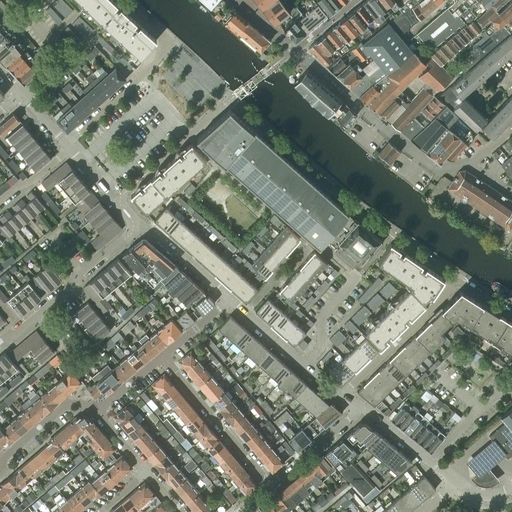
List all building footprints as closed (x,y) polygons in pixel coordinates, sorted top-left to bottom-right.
[(148,33),(137,23),(121,8),(112,0),(79,0),(89,9),(109,28),(113,31),(118,36),(125,43),(132,49),(141,58),(147,51),(156,41),(148,33)] [(200,0),(211,9),(219,0),(200,0)] [(258,0),(257,1),(262,9),(273,0),(258,0)] [(273,0),(262,9),(268,16),(285,4),(281,0),(273,0)] [(309,0),(307,2),(313,8),(322,19),(327,15),(314,0),(309,0)] [(316,0),(328,14),(336,8),(329,0),(316,0)] [(367,0),(361,4),(377,23),(379,21),(380,23),(382,21),(381,18),(367,0)] [(380,0),(366,0),(367,0),(381,18),(383,20),(391,13),(387,9),(386,7),(380,0)] [(380,0),(386,7),(389,4),(394,10),(399,6),(394,0),(380,0)] [(409,0),(399,9),(402,12),(403,15),(405,13),(412,8),(417,4),(422,0),(409,0)] [(424,0),(422,0),(417,4),(425,15),(431,10),(424,0)] [(424,0),(431,10),(438,5),(434,0),(424,0)] [(455,17),(457,15),(462,11),(466,8),(462,2),(464,0),(453,0),(454,2),(447,8),(455,17)] [(457,15),(465,24),(465,23),(466,25),(473,19),(480,13),(481,14),(491,5),(489,3),(493,0),(475,0),(466,8),(462,11),(457,15)] [(497,11),(496,10),(495,9),(505,0),(493,0),(489,3),(491,5),(481,14),(475,19),(482,27),(490,19),(490,20),(491,20),(498,12),(497,11)] [(498,28),(511,15),(511,0),(498,12),(491,20),(493,23),(484,31),(488,36),(498,28)] [(268,16),(274,24),(277,22),(291,12),(285,4),(268,16)] [(361,4),(354,10),(371,31),(378,24),(377,23),(361,4)] [(417,4),(412,8),(420,19),(425,15),(417,4)] [(312,9),(308,13),(317,23),(322,19),(313,8),(312,9)] [(412,8),(405,13),(403,15),(404,15),(411,26),(420,19),(412,8)] [(454,31),(458,27),(460,28),(465,24),(457,15),(455,17),(447,8),(440,14),(454,31)] [(225,21),(238,33),(247,22),(235,10),(225,21)] [(354,10),(347,16),(365,36),(371,31),(354,10)] [(402,34),(411,26),(404,15),(403,15),(402,12),(395,18),(392,15),(389,18),(402,34)] [(308,13),(303,17),(312,28),(317,23),(308,13)] [(431,50),(454,31),(440,14),(417,34),(431,50)] [(459,65),(462,69),(465,73),(511,32),(511,31),(511,15),(498,28),(488,36),(475,47),(477,49),(471,54),(458,64),(459,65)] [(347,16),(339,22),(351,36),(355,33),(360,39),(365,36),(347,16)] [(303,17),(298,21),(307,32),(312,28),(303,17)] [(473,19),(466,25),(475,34),(481,29),(473,19)] [(296,22),(294,20),(284,30),(294,41),(296,41),(305,33),(296,22)] [(0,26),(0,37),(8,30),(9,30),(11,28),(5,22),(0,26)] [(270,40),(248,22),(239,31),(262,51),(270,40)] [(339,22),(332,28),(344,42),(344,43),(348,48),(356,43),(351,36),(339,22)] [(359,95),(386,73),(413,53),(388,22),(362,44),(370,53),(380,66),(368,75),(365,73),(350,87),(359,95)] [(465,23),(465,24),(460,28),(469,39),(475,34),(466,25),(465,23)] [(325,34),(341,54),(345,51),(341,46),(344,43),(344,42),(332,28),(325,34)] [(460,28),(454,34),(463,44),(469,39),(460,28)] [(19,40),(23,38),(25,36),(22,33),(17,38),(14,34),(13,35),(9,30),(8,30),(0,37),(0,56),(18,41),(19,40)] [(511,31),(511,32),(465,73),(466,73),(451,86),(440,95),(452,107),(475,129),(486,118),(462,96),(511,52),(511,31)] [(488,36),(484,31),(481,34),(483,36),(471,46),(473,48),(469,51),(471,54),(477,49),(475,47),(488,36)] [(70,37),(74,41),(78,38),(74,33),(70,37)] [(325,34),(316,41),(327,54),(332,59),(333,61),(341,54),(325,34)] [(454,34),(448,39),(458,49),(463,44),(454,34)] [(448,39),(443,44),(452,54),(458,49),(448,39)] [(19,52),(24,48),(18,41),(0,56),(0,58),(5,64),(19,52)] [(327,54),(316,41),(309,48),(320,60),(327,67),(333,61),(332,59),(327,54)] [(361,42),(352,50),(355,54),(361,61),(370,53),(362,44),(361,42)] [(443,44),(437,49),(446,60),(452,54),(443,44)] [(91,52),(89,53),(93,58),(97,55),(96,54),(100,50),(95,45),(89,51),(91,52)] [(109,45),(106,48),(111,53),(115,50),(109,45)] [(437,49),(431,55),(432,56),(440,65),(446,60),(437,49)] [(22,56),(19,52),(5,64),(11,71),(30,56),(28,53),(29,52),(28,50),(22,56)] [(355,54),(352,50),(349,52),(352,54),(348,58),(343,62),(340,58),(328,69),(335,75),(351,61),(353,59),(355,57),(353,56),(355,54)] [(359,95),(378,113),(397,94),(415,75),(425,65),(414,52),(413,53),(386,73),(359,95)] [(11,71),(18,78),(31,67),(28,64),(33,59),(30,56),(11,71)] [(401,131),(434,96),(433,95),(435,92),(453,77),(440,65),(432,56),(427,61),(430,65),(418,77),(426,84),(403,109),(390,123),(401,131)] [(119,60),(124,65),(127,62),(122,57),(119,60)] [(353,59),(351,61),(335,75),(343,81),(359,66),(353,59)] [(31,67),(18,78),(24,84),(49,64),(45,61),(41,65),(42,66),(40,68),(38,66),(34,70),(31,67)] [(127,62),(124,65),(130,70),(133,67),(127,62)] [(365,73),(359,66),(343,81),(350,87),(365,73)] [(104,70),(118,86),(126,79),(115,67),(108,74),(105,70),(104,70)] [(97,77),(111,93),(118,86),(104,70),(97,77)] [(294,84),(313,103),(326,88),(306,70),(294,84)] [(378,113),(385,119),(398,105),(403,109),(426,84),(418,77),(415,75),(397,94),(378,113)] [(90,83),(104,99),(111,93),(97,77),(90,83)] [(83,90),(97,106),(104,99),(90,83),(83,90)] [(313,103),(333,120),(340,113),(342,115),(349,108),(326,88),(313,103)] [(78,100),(89,112),(97,106),(83,90),(82,90),(85,94),(78,100)] [(511,95),(482,127),(485,129),(485,132),(487,135),(490,134),(493,137),(511,117),(511,95)] [(401,131),(410,139),(431,120),(446,105),(434,96),(401,131)] [(68,103),(82,119),(89,112),(78,100),(72,106),(68,103)] [(61,110),(75,125),(82,119),(68,103),(61,110)] [(385,119),(390,123),(403,109),(398,105),(385,119)] [(410,139),(425,150),(447,125),(462,136),(469,129),(470,128),(446,105),(431,120),(410,139)] [(319,247),(331,235),(348,215),(350,213),(316,187),(253,129),(252,128),(229,107),(197,135),(196,136),(200,139),(225,161),(319,247)] [(340,113),(333,120),(343,129),(343,130),(357,115),(349,108),(342,115),(340,113)] [(56,120),(67,132),(75,125),(61,110),(60,110),(64,114),(56,120)] [(0,136),(2,135),(19,120),(14,114),(0,125),(0,136)] [(7,137),(13,144),(28,131),(22,124),(7,137)] [(447,125),(425,150),(440,162),(445,157),(462,136),(447,125)] [(469,129),(462,136),(445,157),(453,160),(469,145),(474,139),(469,129)] [(13,144),(19,151),(34,138),(28,131),(13,144)] [(19,151),(25,158),(40,145),(34,138),(19,151)] [(381,156),(384,158),(394,146),(388,141),(375,158),(376,158),(377,159),(378,158),(379,159),(381,156)] [(191,143),(171,161),(186,178),(206,160),(191,143)] [(25,158),(30,164),(45,152),(40,145),(25,158)] [(394,146),(384,158),(387,161),(385,163),(386,164),(385,165),(387,167),(400,151),(394,146)] [(4,151),(1,154),(5,159),(9,156),(4,151)] [(45,152),(30,164),(36,171),(51,159),(45,152)] [(511,163),(508,159),(501,165),(508,173),(511,177),(511,163)] [(8,163),(12,168),(16,165),(12,160),(8,163)] [(171,161),(151,179),(166,196),(168,194),(186,178),(171,161)] [(47,190),(57,182),(72,169),(66,162),(41,183),(47,190)] [(16,165),(12,168),(16,173),(20,170),(16,165)] [(57,182),(63,189),(78,176),(72,169),(57,182)] [(452,182),(447,189),(478,210),(505,228),(506,226),(510,229),(511,225),(511,200),(466,170),(459,171),(452,182)] [(18,174),(23,180),(27,177),(22,171),(18,174)] [(14,175),(11,178),(7,182),(11,186),(18,180),(14,175)] [(63,189),(69,196),(84,183),(78,176),(63,189)] [(166,196),(151,179),(131,196),(132,197),(146,214),(158,203),(166,196)] [(0,188),(3,193),(7,190),(11,186),(7,182),(0,187),(0,188)] [(84,183),(69,196),(75,203),(90,190),(84,183)] [(79,218),(84,214),(99,201),(90,190),(75,203),(78,207),(82,211),(77,215),(79,218)] [(31,200),(28,202),(37,213),(44,207),(31,191),(27,195),(31,200)] [(50,199),(49,197),(45,192),(41,195),(47,202),(50,199)] [(56,206),(52,201),(50,199),(47,202),(52,209),(56,206)] [(22,200),(17,203),(30,218),(37,213),(28,202),(26,205),(22,200)] [(84,214),(90,221),(105,208),(99,201),(84,214)] [(182,205),(186,209),(189,212),(192,209),(185,202),(182,205)] [(17,212),(15,214),(23,224),(30,218),(17,203),(13,207),(17,212)] [(56,206),(52,209),(57,214),(60,211),(56,206)] [(154,220),(162,227),(174,214),(166,207),(164,208),(154,220)] [(90,221),(95,228),(110,215),(105,208),(90,221)] [(8,211),(4,215),(16,230),(23,224),(15,214),(12,216),(8,211)] [(162,227),(169,234),(181,221),(174,214),(162,227)] [(0,219),(3,223),(1,225),(9,235),(16,230),(4,215),(0,217),(0,219)] [(95,228),(101,234),(101,235),(116,222),(110,215),(95,228)] [(348,215),(331,235),(336,240),(338,238),(340,240),(338,242),(342,245),(335,252),(352,267),(359,260),(361,262),(366,257),(368,259),(383,242),(382,242),(380,240),(365,226),(364,227),(357,221),(356,221),(354,219),(354,220),(353,219),(353,220),(348,215)] [(71,225),(75,230),(79,227),(74,221),(71,225)] [(169,234),(177,241),(189,228),(181,221),(169,234)] [(101,235),(101,234),(91,243),(97,250),(122,229),(116,222),(101,235)] [(0,223),(0,238),(2,241),(7,238),(11,242),(13,240),(9,235),(1,225),(0,223)] [(286,226),(279,234),(292,246),(300,238),(286,226)] [(177,241),(184,248),(196,234),(189,228),(177,241)] [(78,233),(82,238),(86,235),(82,230),(78,233)] [(184,248),(192,255),(204,241),(196,234),(184,248)] [(279,234),(272,241),(286,253),(292,246),(279,234)] [(86,235),(82,238),(86,244),(90,240),(86,235)] [(142,239),(134,246),(162,276),(165,274),(174,264),(145,239),(142,239)] [(192,255),(200,262),(212,248),(204,241),(192,255)] [(272,241),(265,249),(279,261),(286,253),(272,241)] [(378,262),(400,277),(413,258),(391,243),(379,260),(378,262)] [(137,270),(153,286),(160,279),(163,276),(162,276),(134,246),(123,255),(129,261),(128,262),(137,270)] [(200,262),(207,269),(219,255),(212,248),(200,262)] [(265,249),(259,257),(272,269),(279,261),(265,249)] [(33,250),(28,254),(31,258),(36,253),(33,250)] [(314,251),(307,259),(320,271),(327,263),(314,251)] [(31,258),(28,254),(23,258),(26,262),(31,258)] [(207,269),(215,276),(227,262),(219,255),(207,269)] [(11,256),(6,260),(9,264),(15,260),(11,256)] [(252,265),(256,269),(265,277),(272,269),(259,257),(251,265),(252,265)] [(404,293),(383,312),(399,329),(420,309),(431,298),(444,279),(413,258),(400,277),(412,285),(408,288),(404,293)] [(117,259),(110,265),(123,280),(130,274),(117,259)] [(307,259),(300,266),(313,278),(320,271),(307,259)] [(9,264),(6,260),(1,265),(4,268),(9,264)] [(215,276),(222,282),(235,269),(227,262),(215,276)] [(48,264),(41,270),(54,286),(61,280),(48,264)] [(160,279),(153,286),(147,292),(151,296),(161,286),(160,286),(178,269),(174,264),(165,274),(162,276),(163,276),(160,279)] [(9,270),(12,273),(17,269),(14,265),(9,270)] [(110,265),(103,270),(116,286),(123,280),(110,265)] [(300,266),(293,274),(307,286),(313,278),(300,266)] [(186,275),(178,269),(160,286),(161,286),(164,289),(166,287),(169,291),(186,275)] [(222,282),(230,289),(242,275),(235,269),(222,282)] [(335,269),(330,274),(328,272),(325,275),(331,280),(338,272),(335,269)] [(41,270),(35,276),(47,291),(54,286),(41,270)] [(103,270),(96,276),(109,291),(116,286),(103,270)] [(0,277),(3,281),(7,284),(13,279),(10,275),(8,276),(5,272),(0,277)] [(293,274),(286,282),(300,294),(307,286),(293,274)] [(24,277),(28,282),(40,297),(47,291),(35,276),(30,280),(26,275),(24,277)] [(186,275),(169,291),(167,292),(173,298),(176,295),(192,281),(186,275)] [(230,289),(237,296),(250,282),(242,275),(230,289)] [(324,288),(328,283),(331,280),(325,275),(322,278),(325,280),(321,285),(324,288)] [(96,276),(90,282),(102,297),(103,297),(110,306),(113,304),(106,294),(109,291),(96,276)] [(378,277),(374,282),(378,285),(382,280),(378,277)] [(198,286),(192,281),(176,295),(178,297),(175,300),(178,304),(181,301),(198,286)] [(28,282),(21,288),(34,303),(40,297),(28,282)] [(102,297),(90,282),(83,288),(103,313),(111,307),(110,306),(103,297),(102,297)] [(250,282),(237,296),(245,303),(258,289),(250,282)] [(279,290),(288,297),(292,301),(293,302),(300,294),(286,282),(279,290)] [(374,282),(370,286),(374,290),(378,285),(374,282)] [(388,282),(384,286),(391,294),(396,289),(388,282)] [(14,287),(17,291),(14,293),(27,309),(34,303),(21,288),(18,284),(14,287)] [(321,285),(316,290),(314,292),(317,295),(324,288),(321,285)] [(198,286),(181,301),(178,304),(181,307),(184,304),(185,305),(181,309),(182,310),(190,303),(203,292),(204,291),(198,286)] [(391,294),(384,286),(379,291),(386,299),(391,294)] [(1,287),(0,287),(0,304),(13,320),(20,314),(7,299),(5,296),(7,295),(1,287)] [(511,323),(507,320),(482,304),(460,291),(442,308),(434,316),(416,334),(390,359),(357,391),(374,405),(380,400),(387,393),(393,387),(406,375),(413,368),(419,362),(425,356),(431,350),(438,343),(445,337),(441,332),(445,327),(446,326),(453,320),(456,317),(461,321),(462,320),(469,324),(477,329),(476,330),(481,333),(487,337),(488,336),(494,340),(502,345),(501,346),(507,350),(511,352),(511,323)] [(190,303),(194,309),(195,309),(200,315),(213,304),(214,303),(210,298),(209,299),(203,292),(190,303)] [(310,303),(314,298),(317,295),(314,292),(307,300),(310,303)] [(14,293),(7,299),(20,314),(27,309),(14,293)] [(144,295),(139,299),(142,303),(147,298),(144,295)] [(160,303),(155,297),(147,304),(150,308),(152,310),(160,303)] [(255,311),(263,318),(275,305),(267,298),(255,311)] [(142,303),(139,299),(134,304),(137,308),(142,303)] [(75,313),(81,320),(93,310),(87,303),(75,313)] [(168,303),(164,306),(169,312),(173,309),(168,303)] [(150,308),(147,304),(139,310),(140,310),(142,314),(143,314),(150,308)] [(263,318),(271,325),(283,312),(275,305),(263,318)] [(129,315),(126,311),(123,307),(118,310),(119,311),(117,313),(120,317),(123,320),(129,315)] [(131,307),(126,311),(129,315),(134,310),(131,307)] [(195,309),(194,309),(190,312),(186,308),(178,316),(176,317),(185,328),(200,315),(195,309)] [(178,316),(173,309),(169,312),(174,318),(176,317),(178,316)] [(81,320),(87,326),(99,316),(93,310),(81,320)] [(142,314),(140,310),(132,317),(135,321),(142,314)] [(295,313),(300,317),(303,320),(306,317),(298,310),(297,311),(295,313)] [(271,325),(278,332),(290,319),(283,312),(271,325)] [(399,329),(383,312),(364,331),(380,348),(399,329)] [(218,328),(226,335),(238,322),(230,315),(218,328)] [(87,326),(92,333),(104,323),(99,316),(87,326)] [(314,324),(309,319),(306,317),(303,320),(311,327),(314,324)] [(172,318),(164,325),(174,337),(182,330),(172,318)] [(278,332),(286,339),(298,325),(290,319),(278,332)] [(134,325),(129,320),(121,328),(125,334),(130,330),(134,325)] [(174,337),(164,325),(162,322),(159,325),(161,327),(156,331),(166,343),(174,337)] [(226,335),(233,342),(245,329),(238,322),(226,335)] [(104,323),(92,333),(98,340),(110,330),(104,323)] [(298,325),(286,339),(294,346),(306,333),(298,325)] [(451,332),(454,334),(460,329),(457,326),(451,332)] [(233,342),(241,349),(253,336),(245,329),(233,342)] [(460,329),(454,334),(458,338),(463,331),(460,329)] [(17,359),(27,350),(30,348),(42,338),(36,331),(11,352),(17,359)] [(122,336),(118,331),(110,338),(114,342),(122,336)] [(156,331),(149,338),(159,349),(166,343),(156,331)] [(138,340),(142,344),(152,356),(159,349),(149,338),(145,333),(138,340)] [(241,349),(249,356),(260,343),(253,336),(241,349)] [(365,337),(358,344),(370,357),(378,350),(365,337)] [(30,348),(36,355),(48,345),(42,338),(30,348)] [(114,342),(110,338),(103,344),(107,348),(108,350),(115,344),(114,342)] [(303,339),(298,345),(303,350),(308,344),(303,339)] [(215,345),(212,342),(209,344),(215,352),(219,349),(217,348),(215,345)] [(252,367),(256,362),(268,350),(260,343),(249,356),(244,360),(252,367)] [(107,348),(103,344),(96,351),(99,355),(107,348)] [(142,344),(137,348),(134,344),(131,347),(134,350),(144,362),(152,356),(142,344)] [(358,344),(350,352),(363,364),(370,357),(358,344)] [(48,345),(36,355),(42,362),(54,352),(48,345)] [(134,350),(126,357),(136,369),(144,362),(134,350)] [(256,362),(264,369),(275,356),(268,350),(256,362)] [(99,355),(96,351),(88,357),(93,363),(100,356),(99,355)] [(179,361),(186,369),(197,360),(191,352),(179,361)] [(350,352),(343,359),(355,372),(363,364),(350,352)] [(4,353),(0,356),(0,362),(10,374),(17,369),(4,353)] [(220,362),(212,353),(208,356),(212,360),(216,364),(220,362)] [(62,361),(56,354),(49,361),(53,366),(54,368),(62,361)] [(264,369),(271,376),(283,363),(275,356),(264,369)] [(93,363),(88,357),(80,364),(85,369),(93,363)] [(126,357),(119,363),(129,375),(136,369),(126,357)] [(343,359),(336,366),(348,379),(355,372),(343,359)] [(186,369),(192,377),(204,367),(197,360),(186,369)] [(53,366),(49,361),(34,373),(38,379),(53,366)] [(0,362),(0,377),(3,380),(10,374),(0,362)] [(119,363),(111,370),(121,382),(129,375),(119,363)] [(271,376),(279,383),(291,370),(283,363),(271,376)] [(85,369),(80,364),(76,368),(81,373),(85,370),(85,369)] [(99,371),(103,376),(113,388),(121,382),(111,370),(107,365),(99,371)] [(244,369),(240,365),(236,370),(239,373),(244,369)] [(348,379),(336,366),(328,373),(331,376),(340,386),(348,379)] [(192,377),(199,385),(211,375),(204,367),(192,377)] [(286,392),(287,390),(298,377),(291,370),(279,383),(277,384),(286,392)] [(70,371),(62,377),(73,389),(80,383),(70,371)] [(91,378),(95,382),(106,394),(113,388),(103,376),(99,371),(91,378)] [(22,379),(19,375),(16,372),(11,376),(14,379),(17,383),(22,379)] [(38,379),(34,373),(27,380),(29,383),(31,384),(38,379)] [(152,384),(159,392),(171,382),(164,374),(152,384)] [(199,385),(206,393),(217,383),(211,375),(199,385)] [(17,383),(14,379),(11,376),(6,381),(9,384),(12,387),(17,383)] [(62,377),(58,381),(55,377),(52,380),(55,384),(65,396),(73,389),(62,377)] [(287,390),(295,397),(306,384),(298,377),(287,390)] [(27,380),(26,380),(18,386),(21,390),(29,383),(27,380)] [(106,394),(95,382),(90,385),(89,383),(86,386),(96,398),(98,395),(100,397),(105,393),(106,394)] [(161,401),(163,403),(166,400),(177,390),(171,382),(159,392),(164,398),(161,401)] [(243,389),(237,382),(232,387),(237,393),(243,389)] [(8,390),(5,386),(2,383),(0,385),(0,390),(3,395),(8,390)] [(206,393),(212,401),(224,391),(217,383),(206,393)] [(55,384),(47,390),(58,402),(65,396),(55,384)] [(295,397),(302,404),(314,391),(306,384),(295,397)] [(21,390),(18,386),(11,393),(15,398),(16,398),(23,392),(21,390)] [(36,392),(50,408),(58,402),(47,390),(43,394),(39,389),(36,392)] [(246,393),(243,389),(237,393),(237,394),(240,398),(246,393)] [(427,401),(430,397),(432,394),(426,389),(421,396),(427,401)] [(166,400),(172,408),(184,398),(177,390),(166,400)] [(150,398),(143,391),(139,394),(146,402),(150,398)] [(212,401),(219,409),(231,399),(224,391),(212,401)] [(302,404),(309,410),(321,397),(314,391),(302,404)] [(32,403),(42,415),(50,408),(36,392),(32,395),(36,400),(32,403)] [(15,398),(11,393),(3,399),(7,404),(15,398)] [(309,410),(316,416),(329,405),(321,397),(309,410)] [(158,406),(151,398),(150,398),(146,402),(153,410),(157,407),(158,406)] [(184,398),(172,408),(168,411),(170,413),(172,411),(174,411),(175,411),(179,416),(190,406),(184,398)] [(438,398),(435,401),(435,402),(432,406),(435,409),(438,405),(440,407),(444,403),(438,398)] [(219,409),(226,416),(237,407),(231,399),(219,409)] [(270,407),(267,404),(264,400),(263,401),(259,404),(266,412),(270,407)] [(25,409),(35,421),(42,415),(32,403),(28,407),(25,403),(22,405),(25,409)] [(152,411),(145,403),(141,407),(148,415),(152,411)] [(316,417),(309,422),(318,433),(325,427),(325,426),(330,422),(330,423),(331,422),(330,422),(335,418),(336,418),(335,418),(342,413),(342,412),(331,403),(330,403),(331,403),(329,405),(316,416),(315,416),(316,417)] [(397,424),(411,408),(405,403),(391,419),(397,424)] [(449,408),(444,403),(440,407),(438,409),(444,414),(445,413),(449,408)] [(262,412),(256,404),(250,409),(256,417),(262,412)] [(179,416),(186,424),(197,414),(190,406),(179,416)] [(114,416),(121,424),(132,415),(126,407),(114,416)] [(161,411),(157,407),(153,410),(157,415),(161,411)] [(226,416),(232,424),(244,414),(237,407),(226,416)] [(397,424),(403,429),(417,412),(418,411),(414,407),(413,409),(411,408),(397,424)] [(511,407),(500,417),(505,423),(511,430),(511,407)] [(445,413),(450,418),(455,412),(449,408),(445,413)] [(25,409),(17,416),(27,428),(35,421),(25,409)] [(286,410),(282,414),(286,419),(291,416),(286,410)] [(159,419),(152,411),(148,415),(154,422),(159,419)] [(403,429),(409,434),(423,417),(417,412),(403,429)] [(455,418),(458,421),(461,418),(455,412),(450,418),(453,420),(455,418)] [(409,434),(414,438),(429,421),(425,417),(428,414),(426,413),(423,417),(409,434)] [(186,424),(192,431),(204,422),(197,414),(186,424)] [(232,424),(239,432),(250,422),(244,414),(232,424)] [(278,417),(282,423),(286,419),(282,414),(278,417)] [(121,424),(127,432),(139,422),(132,415),(121,424)] [(17,416),(10,422),(20,434),(27,428),(17,416)] [(76,418),(86,430),(90,435),(92,437),(92,438),(100,431),(90,419),(89,420),(87,417),(79,416),(77,419),(76,418)] [(273,421),(278,426),(282,423),(278,417),(273,421)] [(76,418),(68,424),(78,436),(86,430),(76,418)] [(173,434),(177,430),(171,423),(170,423),(166,418),(162,421),(173,434)] [(1,427),(12,440),(20,434),(10,422),(7,419),(3,422),(6,425),(2,428),(1,427)] [(420,443),(434,426),(430,423),(433,421),(431,419),(429,421),(414,438),(420,443)] [(165,427),(160,420),(155,424),(161,430),(165,427)] [(275,428),(269,420),(264,424),(271,432),(275,428)] [(127,432),(134,440),(146,430),(148,428),(146,425),(143,427),(139,422),(127,432)] [(192,431),(199,439),(210,429),(204,422),(192,431)] [(239,432),(246,440),(257,430),(250,422),(239,432)] [(318,433),(309,422),(302,429),(302,428),(301,429),(295,434),(289,427),(287,428),(283,431),(282,432),(288,439),(288,440),(297,450),(298,450),(310,439),(311,439),(318,433)] [(350,443),(353,446),(372,429),(364,422),(361,422),(346,435),(352,441),(350,443)] [(287,428),(282,423),(278,426),(282,431),(282,432),(283,431),(287,428)] [(511,430),(505,423),(489,436),(491,439),(504,454),(507,458),(511,454),(511,430)] [(61,431),(71,443),(74,446),(77,443),(74,440),(78,436),(68,424),(61,431)] [(420,443),(426,448),(440,431),(434,426),(420,443)] [(0,441),(4,446),(6,443),(7,444),(12,440),(1,427),(0,427),(0,441)] [(169,432),(165,427),(161,430),(159,432),(164,437),(169,432)] [(199,439),(205,447),(217,437),(210,429),(199,439)] [(364,441),(368,445),(380,434),(372,429),(353,446),(355,449),(364,441)] [(134,440),(141,448),(152,438),(146,430),(134,440)] [(180,442),(185,438),(178,430),(177,430),(173,434),(180,442)] [(246,440),(252,448),(264,438),(257,430),(246,440)] [(74,446),(71,443),(61,431),(53,437),(64,451),(65,450),(63,449),(68,445),(70,448),(74,446)] [(108,439),(100,431),(92,438),(92,437),(88,441),(92,445),(89,448),(85,451),(82,446),(78,449),(85,458),(96,449),(108,439)] [(440,431),(426,448),(432,453),(445,436),(440,431)] [(365,447),(374,454),(388,442),(380,434),(368,445),(365,447)] [(49,442),(46,445),(57,457),(59,458),(60,460),(62,460),(64,460),(66,459),(67,458),(67,456),(67,454),(66,452),(64,451),(53,437),(48,441),(49,442)] [(193,445),(186,437),(185,438),(180,442),(187,450),(193,445)] [(205,447),(212,455),(224,445),(217,437),(205,447)] [(141,448),(147,456),(159,446),(152,438),(141,448)] [(252,448),(259,456),(271,446),(264,438),(252,448)] [(341,470),(350,481),(361,471),(362,471),(355,464),(351,460),(358,454),(342,438),(331,448),(334,450),(342,460),(343,461),(344,461),(347,464),(341,470)] [(96,450),(103,458),(104,457),(107,454),(110,452),(115,448),(108,440),(108,439),(96,449),(96,450)] [(499,458),(504,454),(491,439),(486,444),(470,457),(466,461),(475,471),(475,472),(471,476),(474,481),(479,483),(485,485),(491,484),(495,482),(499,479),(493,472),(489,467),(492,464),(499,458)] [(374,454),(382,461),(396,448),(388,442),(374,454)] [(185,451),(178,443),(175,446),(182,454),(185,451)] [(288,444),(284,447),(291,456),(295,452),(288,444)] [(47,445),(39,452),(49,464),(57,457),(46,445),(47,445)] [(212,455),(219,463),(230,453),(224,445),(212,455)] [(265,464),(277,454),(284,448),(281,445),(274,450),(271,446),(259,456),(265,464)] [(147,456),(154,464),(166,454),(159,446),(147,456)] [(198,453),(192,447),(188,451),(193,457),(198,453)] [(335,465),(342,460),(334,450),(331,448),(325,453),(335,465)] [(390,468),(404,455),(396,448),(382,461),(390,468)] [(191,458),(185,451),(182,454),(181,454),(187,461),(191,458)] [(39,452),(31,459),(41,470),(49,464),(39,452)] [(76,465),(84,458),(79,453),(72,459),(73,461),(76,465)] [(202,458),(198,453),(193,457),(198,463),(202,458)] [(219,463),(225,471),(237,461),(230,453),(219,463)] [(154,464),(161,471),(172,462),(166,454),(154,464)] [(277,454),(265,464),(272,472),(284,462),(277,454)] [(323,455),(316,460),(329,475),(335,469),(332,466),(323,455)] [(390,468),(398,475),(412,462),(404,455),(390,468)] [(124,474),(114,462),(112,460),(108,456),(105,459),(110,465),(106,469),(116,481),(124,474)] [(131,468),(121,456),(114,462),(124,474),(131,468)] [(31,459),(24,465),(34,477),(41,470),(31,459)] [(89,463),(85,459),(70,472),(74,477),(89,463)] [(197,465),(191,459),(184,465),(189,471),(197,465)] [(316,460),(309,466),(322,480),(329,475),(316,460)] [(76,465),(73,461),(65,467),(69,471),(76,465)] [(102,464),(99,461),(97,462),(93,465),(96,469),(102,464)] [(225,471),(232,478),(244,469),(237,461),(225,471)] [(161,471),(167,479),(179,469),(172,462),(161,471)] [(210,467),(206,462),(205,463),(204,462),(200,465),(205,471),(210,467)] [(415,464),(410,468),(406,471),(409,475),(418,468),(415,464)] [(34,477),(24,465),(16,471),(26,483),(31,479),(34,483),(37,480),(34,477)] [(309,466),(303,471),(316,486),(322,480),(309,466)] [(65,473),(62,469),(57,474),(61,478),(65,473)] [(106,469),(98,475),(109,487),(116,481),(106,469)] [(167,479),(174,487),(186,477),(179,469),(167,479)] [(232,478),(239,486),(250,476),(244,469),(232,478)] [(210,470),(206,472),(213,480),(216,478),(210,470)] [(16,471),(9,478),(19,490),(26,483),(16,471)] [(303,471),(297,477),(310,491),(316,486),(303,471)] [(361,471),(350,481),(349,483),(367,502),(380,491),(361,471)] [(402,481),(406,477),(409,475),(406,471),(399,478),(402,481)] [(70,472),(54,485),(58,489),(58,490),(74,477),(70,472)] [(89,480),(101,494),(109,487),(98,475),(96,472),(92,475),(95,478),(91,481),(89,480)] [(57,473),(49,479),(50,480),(53,484),(61,478),(57,474),(57,473)] [(211,482),(205,474),(202,477),(201,477),(207,485),(211,482)] [(424,475),(416,482),(427,496),(435,489),(424,475)] [(250,476),(239,486),(245,494),(257,484),(250,476)] [(174,487),(181,495),(192,485),(186,477),(174,487)] [(224,485),(217,477),(216,478),(213,480),(219,489),(224,485)] [(297,477),(290,482),(303,497),(310,491),(297,477)] [(9,478),(1,484),(11,496),(19,490),(9,478)] [(53,484),(50,480),(42,486),(45,488),(46,490),(53,484)] [(82,486),(92,499),(95,497),(96,498),(101,494),(89,480),(85,484),(82,481),(79,483),(82,486)] [(343,490),(349,485),(346,481),(340,487),(343,490)] [(290,482),(284,488),(296,502),(303,497),(290,482)] [(416,482),(408,489),(419,502),(427,496),(416,482)] [(137,489),(147,502),(150,506),(152,508),(160,501),(144,483),(137,489)] [(1,484),(0,485),(0,498),(3,503),(11,496),(1,484)] [(58,489),(54,485),(47,492),(50,495),(58,489)] [(181,495),(187,503),(199,493),(192,485),(181,495)] [(231,492),(225,485),(220,490),(226,497),(231,492)] [(82,486),(74,493),(84,505),(92,499),(82,486)] [(336,496),(343,490),(340,487),(333,492),(335,495),(336,496)] [(284,488),(277,493),(290,508),(296,502),(284,488)] [(137,489),(129,496),(139,508),(147,502),(137,489)] [(408,489),(400,495),(412,509),(419,502),(408,489)] [(32,491),(25,497),(30,503),(37,497),(36,496),(32,491)] [(328,500),(335,495),(333,492),(332,491),(325,496),(328,500)] [(50,495),(47,492),(42,496),(45,500),(50,495)] [(236,499),(231,492),(226,497),(231,503),(232,503),(236,499)] [(74,493),(66,500),(76,511),(84,505),(74,493)] [(187,503),(194,511),(205,501),(199,493),(187,503)] [(277,493),(271,499),(282,511),(285,511),(290,508),(277,493)] [(322,506),(329,501),(328,500),(325,496),(322,494),(316,499),(317,501),(322,506)] [(346,494),(338,500),(340,503),(344,508),(352,502),(350,499),(346,494)] [(400,495),(393,502),(401,511),(407,511),(412,509),(400,495)] [(55,502),(58,506),(63,511),(75,511),(76,511),(66,500),(63,496),(55,502)] [(129,496),(121,502),(129,511),(134,511),(139,508),(129,496)] [(40,498),(32,505),(35,510),(40,506),(39,505),(43,502),(40,498)] [(194,511),(208,511),(212,509),(216,506),(209,498),(205,501),(194,511)] [(274,504),(268,509),(270,511),(282,511),(271,499),(270,499),(274,504)] [(19,505),(23,510),(30,505),(26,500),(19,505)] [(316,511),(322,506),(317,501),(311,506),(316,511)] [(129,511),(121,502),(114,509),(116,511),(129,511)] [(161,502),(149,511),(167,511),(168,511),(161,502)] [(401,511),(393,502),(385,509),(387,511),(401,511)]
